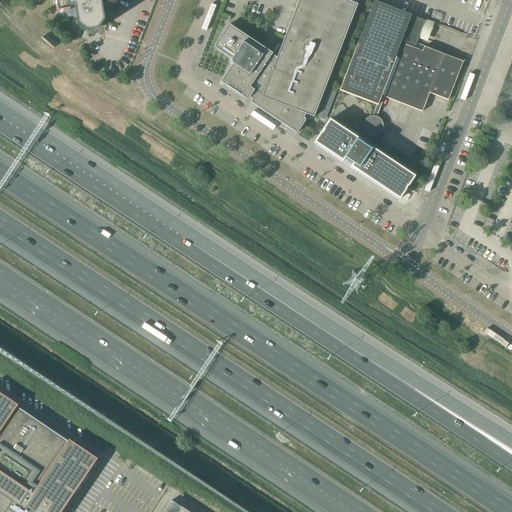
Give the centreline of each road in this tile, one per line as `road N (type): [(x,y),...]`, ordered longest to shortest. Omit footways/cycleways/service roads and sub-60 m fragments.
road 1 (motorway): [(509,511),(0,172)]
road 2 (motorway): [(0,221),(437,511)]
road 3 (motorway): [(0,270),(365,511)]
road 4 (motorway): [(355,361),(0,125)]
road 5 (unclassified): [(404,264),(151,95),(143,73),(170,0)]
road 6 (unclassified): [(404,264),(511,0)]
road 7 (motorway): [(511,464),(355,361)]
road 8 (motorway): [(511,445),(355,361)]
road 9 (unclassified): [(511,336),(404,264)]
